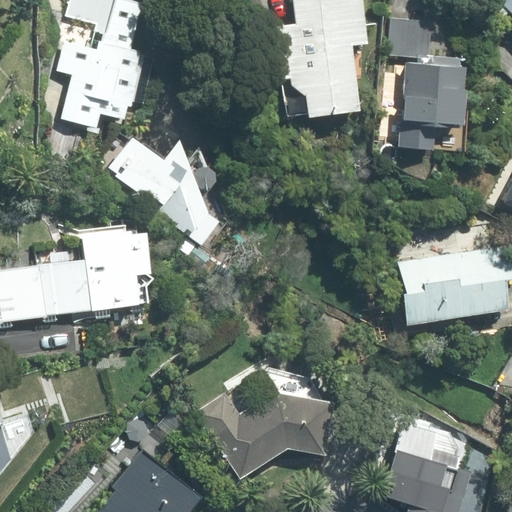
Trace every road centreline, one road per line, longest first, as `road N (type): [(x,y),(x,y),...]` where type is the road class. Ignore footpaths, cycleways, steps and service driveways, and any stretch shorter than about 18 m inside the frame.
road 1 (unknown): [(0,331),(194,304)]
road 2 (unknown): [(359,511),(289,496),(244,511)]
